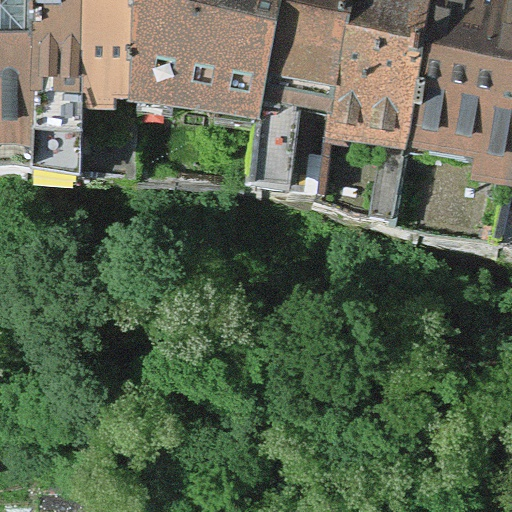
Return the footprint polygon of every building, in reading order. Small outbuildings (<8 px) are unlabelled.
[(0,0),(0,161),(11,161),(15,0),(0,0)] [(59,77),(63,0),(15,0),(11,161),(59,164),(59,77)] [(108,80),(113,0),(63,0),(59,77),(108,80)] [(240,76),(255,0),(113,0),(108,80),(233,97),(240,76)] [(307,112),(328,0),(255,0),(240,76),(285,86),(269,171),(297,178),(307,112)] [(390,125),(413,0),(328,0),(307,112),(363,123),(349,199),(375,208),(390,125)] [(495,164),(511,64),(511,0),(413,0),(390,125),(456,139),(454,153),(495,164)] [(511,64),(495,164),(479,224),(511,236),(511,64)]
